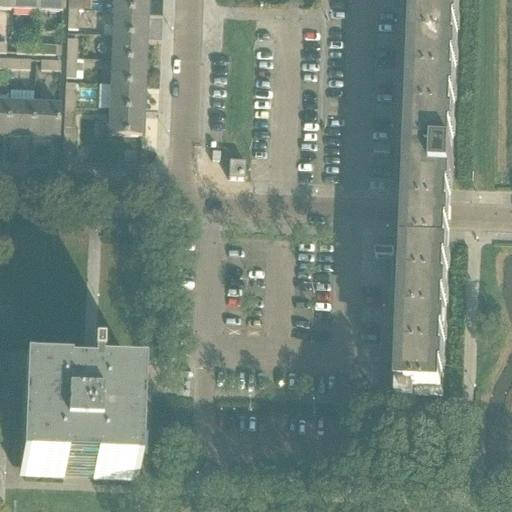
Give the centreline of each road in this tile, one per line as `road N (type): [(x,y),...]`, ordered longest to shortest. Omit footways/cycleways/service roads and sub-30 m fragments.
road 1 (unclassified): [(359,211),(365,0)]
road 2 (unclassified): [(180,201),(189,0)]
road 3 (unclassified): [(180,201),(0,194)]
road 4 (unclassified): [(359,211),(180,201)]
